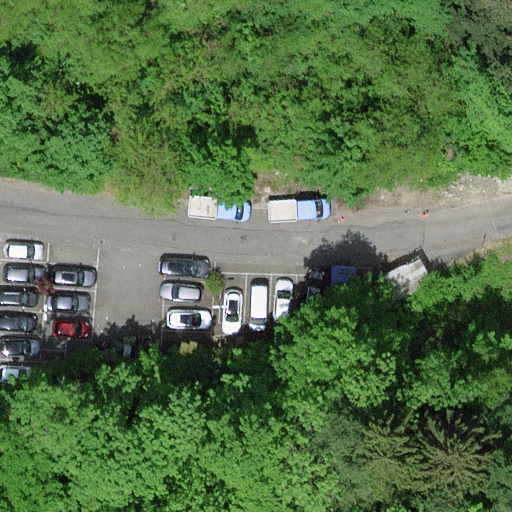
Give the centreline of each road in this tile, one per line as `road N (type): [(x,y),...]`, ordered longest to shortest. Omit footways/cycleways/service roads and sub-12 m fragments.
road 1 (unclassified): [(0,209),(313,241),(511,217)]
road 2 (unknown): [(17,212),(0,387)]
